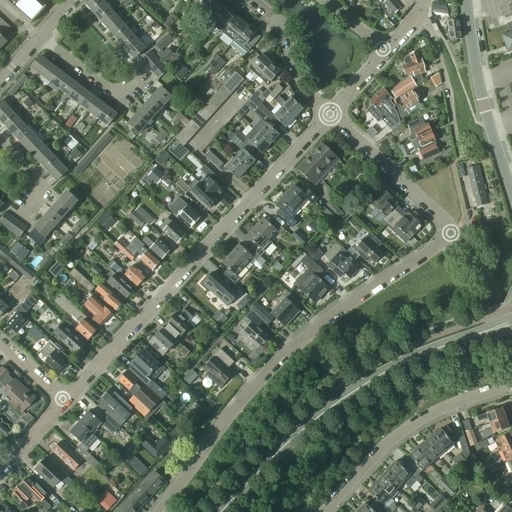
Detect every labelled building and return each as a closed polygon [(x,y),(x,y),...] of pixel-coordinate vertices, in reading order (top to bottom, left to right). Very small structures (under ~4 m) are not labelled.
[(5,0),(15,8),(21,0),(5,0)] [(33,0),(21,0),(15,8),(30,22),(29,23),(30,24),(46,7),(45,6),(43,8),(33,0)] [(95,14),(105,5),(101,0),(91,0),(87,4),(95,14)] [(192,0),(191,0),(188,5),(204,19),(219,2),(216,0),(204,0),(200,6),(195,2),(192,0)] [(385,0),(386,1),(384,4),(386,6),(392,12),(394,14),(400,8),(392,0),(385,0)] [(219,2),(204,19),(214,27),(228,10),(219,2)] [(448,14),(447,3),(432,2),(431,11),(435,11),(435,12),(448,14)] [(511,3),(510,4),(511,11),(511,22),(507,24),(510,33),(501,36),(507,53),(511,51),(511,3)] [(95,14),(103,23),(114,14),(105,5),(95,14)] [(228,10),(214,27),(223,34),(238,17),(228,10)] [(121,23),(114,14),(103,23),(111,32),(121,23)] [(172,14),(167,19),(173,24),(177,19),(172,14)] [(223,34),(219,39),(229,47),(233,42),(247,25),(238,17),(223,34)] [(173,24),(167,19),(163,23),(169,28),(173,24)] [(461,39),(459,21),(448,23),(450,40),(461,39)] [(6,23),(0,29),(0,34),(2,37),(10,28),(6,23)] [(111,32),(119,41),(129,32),(121,23),(111,32)] [(247,25),(233,42),(247,54),(251,49),(246,45),(256,33),(247,25)] [(119,41),(127,49),(137,40),(129,32),(119,41)] [(155,45),(160,50),(160,51),(161,50),(174,39),(173,38),(175,36),(171,33),(169,34),(168,34),(155,45)] [(199,39),(195,44),(200,48),(204,44),(199,39)] [(145,50),(137,40),(127,49),(135,59),(145,50)] [(200,48),(195,44),(191,48),(196,53),(200,48)] [(160,51),(160,50),(157,55),(167,63),(175,54),(167,48),(164,52),(161,50),(160,51)] [(146,65),(155,57),(151,52),(141,60),(146,65)] [(411,56),(411,57),(407,58),(405,59),(405,62),(406,66),(403,67),(406,76),(413,73),(415,78),(426,73),(425,69),(422,60),(421,60),(419,53),(411,56)] [(258,77),(270,63),(261,54),(248,68),(258,77)] [(217,55),(213,60),(217,64),(222,60),(217,55)] [(41,75),(49,64),(40,56),(31,68),(41,75)] [(146,65),(150,69),(159,61),(155,57),(146,65)] [(213,60),(209,64),(213,69),(217,64),(213,60)] [(150,69),(154,74),(163,66),(159,61),(150,69)] [(270,63),(258,77),(267,85),(279,71),(270,63)] [(41,75),(50,82),(59,71),(49,64),(41,75)] [(168,71),(163,66),(154,74),(158,79),(168,71)] [(182,66),(176,74),(182,80),(189,72),(182,66)] [(50,82),(60,89),(68,78),(59,71),(50,82)] [(234,72),(228,78),(237,86),(239,84),(243,79),(234,72)] [(24,74),(17,82),(21,86),(28,78),(24,74)] [(60,89),(69,96),(78,85),(68,78),(60,89)] [(228,78),(224,83),(233,91),(237,86),(228,78)] [(395,99),(416,86),(411,79),(395,89),(395,91),(391,93),(395,99)] [(196,88),(188,81),(183,87),(191,93),(196,88)] [(224,83),(220,88),(229,96),(233,91),(224,83)] [(14,85),(7,92),(12,96),(19,89),(14,85)] [(69,96),(79,104),(87,93),(78,85),(69,96)] [(278,85),(271,92),(269,95),(272,99),(282,89),(278,85)] [(153,97),(163,106),(171,97),(161,88),(153,97)] [(218,90),(216,92),(225,100),(229,96),(220,88),(218,90)] [(267,97),(269,95),(271,92),(267,89),(263,94),(257,89),(252,95),(261,104),(267,97)] [(383,121),(391,130),(400,123),(397,113),(394,110),(396,108),(391,102),(393,100),(384,89),(371,102),(374,105),(368,111),(379,123),(381,121),(382,122),(383,121)] [(197,91),(191,96),(201,107),(207,102),(197,91)] [(401,107),(397,109),(400,116),(402,119),(409,115),(421,107),(418,103),(420,102),(413,91),(401,99),(405,105),(401,107)] [(216,92),(212,97),(220,105),(225,100),(216,92)] [(79,104),(89,111),(97,100),(87,93),(79,104)] [(42,95),(38,99),(42,103),(46,98),(42,95)] [(248,100),(257,108),(261,104),(252,95),(248,100)] [(155,115),(163,106),(153,97),(145,106),(155,115)] [(212,97),(208,101),(216,109),(220,105),(212,97)] [(279,97),(275,101),(281,107),(293,118),(302,109),(290,98),(285,103),(279,97)] [(28,98),(23,103),(28,108),(33,103),(28,98)] [(89,111),(98,118),(107,107),(97,100),(89,111)] [(0,118),(9,110),(1,101),(0,102),(0,118)] [(208,101),(203,106),(212,114),(216,109),(208,101)] [(273,116),(261,104),(257,108),(267,117),(274,123),(277,120),(285,128),(293,118),(281,107),(273,116)] [(147,124),(155,115),(145,106),(137,115),(147,124)] [(203,106),(199,111),(208,119),(212,114),(203,106)] [(107,107),(98,118),(108,126),(117,115),(107,107)] [(242,107),(237,113),(242,118),(247,112),(242,107)] [(261,120),(256,125),(253,129),(269,144),(278,135),(266,123),(266,124),(263,121),(267,117),(257,108),(253,113),(261,120)] [(0,118),(0,119),(7,128),(18,118),(9,110),(0,118)] [(49,116),(43,111),(39,115),(44,121),(49,116)] [(199,111),(191,120),(200,128),(208,119),(199,111)] [(179,112),(174,117),(180,122),(185,127),(187,125),(189,122),(179,112)] [(147,124),(137,115),(129,124),(139,133),(147,124)] [(72,116),(65,124),(70,128),(76,119),(72,116)] [(175,126),(180,122),(174,117),(170,122),(175,126)] [(25,127),(18,118),(7,128),(15,136),(25,127)] [(412,142),(433,133),(429,125),(426,126),(423,118),(408,125),(414,137),(410,138),(412,142)] [(189,122),(187,125),(195,133),(200,128),(191,120),(189,122)] [(81,123),(77,129),(81,131),(85,126),(81,123)] [(25,127),(15,136),(24,145),(34,136),(37,133),(29,124),(25,127)] [(183,146),(195,133),(187,125),(185,127),(174,139),(183,146)] [(392,132),(396,138),(406,130),(402,125),(392,132)] [(261,153),(269,144),(253,129),(245,137),(250,141),(249,142),(261,153)] [(163,130),(159,134),(164,139),(168,134),(163,130)] [(412,142),(406,145),(405,144),(398,147),(403,158),(410,155),(409,152),(415,150),(415,151),(437,141),(433,133),(412,142)] [(164,139),(159,134),(154,139),(153,144),(157,147),(164,139)] [(239,147),(243,143),(238,139),(233,134),(229,138),(239,147)] [(242,134),(238,139),(243,143),(247,139),(242,134)] [(24,145),(32,154),(42,145),(34,136),(24,145)] [(70,136),(64,142),(71,150),(78,143),(70,136)] [(173,155),(181,146),(176,141),(168,150),(173,155)] [(322,144),(310,156),(327,173),(339,161),(335,157),(322,144)] [(32,154),(40,163),(50,154),(42,145),(32,154)] [(76,149),(70,154),(75,159),(81,154),(76,149)] [(234,159),(246,170),(255,161),(242,149),(234,159)] [(164,151),(161,154),(167,160),(170,157),(164,151)] [(205,155),(210,160),(219,169),(223,164),(209,151),(205,155)] [(40,163),(47,171),(58,162),(50,154),(40,163)] [(327,173),(310,156),(298,168),(316,185),(327,173)] [(237,179),(246,170),(234,159),(225,168),(237,179)] [(58,162),(47,171),(56,181),(66,171),(58,162)] [(207,176),(200,184),(216,199),(223,191),(210,179),(214,175),(204,166),(200,170),(207,176)] [(484,195),(477,167),(467,169),(473,198),(475,198),(477,208),(485,204),(483,195),(484,195)] [(147,173),(142,179),(148,185),(153,180),(157,184),(165,176),(155,168),(149,175),(147,173)] [(181,180),(176,184),(186,193),(190,189),(209,208),(212,205),(213,206),(217,201),(216,200),(217,200),(216,199),(200,184),(195,179),(188,187),(181,180)] [(293,186),(285,195),(299,208),(307,199),(313,204),(317,200),(303,187),(299,191),(293,186)] [(382,220),(387,225),(398,213),(393,209),(398,203),(383,189),(371,202),(385,216),(382,220)] [(59,201),(69,210),(77,201),(67,192),(59,201)] [(299,208),(285,195),(276,205),(281,210),(277,215),(291,227),(296,223),(290,217),(299,208)] [(334,197),(326,205),(337,215),(338,216),(346,208),(334,197)] [(60,219),(69,210),(59,201),(51,210),(60,219)] [(200,217),(188,205),(177,216),(190,228),(200,217)] [(335,220),(338,216),(337,215),(326,205),(322,210),(333,219),(334,218),(335,220)] [(140,206),(135,211),(151,225),(155,220),(140,206)] [(361,207),(354,214),(358,217),(364,210),(361,207)] [(52,228),(60,219),(51,210),(43,219),(52,228)] [(133,210),(127,216),(140,228),(146,221),(133,210)] [(0,223),(3,226),(11,216),(5,212),(0,218),(0,223)] [(398,213),(387,225),(392,229),(395,225),(410,239),(422,226),(407,212),(402,217),(398,213)] [(108,214),(104,218),(112,226),(116,222),(108,214)] [(84,215),(80,220),(85,224),(89,219),(84,215)] [(3,226),(8,229),(16,219),(11,216),(3,226)] [(185,234),(167,217),(159,226),(176,243),(185,234)] [(8,229),(13,233),(21,223),(16,219),(8,229)] [(52,228),(43,219),(34,228),(44,237),(52,228)] [(263,219),(255,228),(269,241),(277,232),(280,235),(285,230),(275,222),(271,226),(263,219)] [(85,224),(80,220),(75,224),(81,229),(85,224)] [(26,227),(21,223),(13,233),(19,237),(26,227)] [(255,228),(246,237),(255,244),(251,249),(260,257),(272,244),(269,241),(255,228)] [(292,236),(302,245),(306,240),(296,231),(292,236)] [(68,232),(63,237),(69,242),(73,237),(68,232)] [(359,255),(371,267),(376,261),(383,254),(377,248),(382,243),(369,232),(356,247),(361,252),(359,255)] [(154,243),(146,236),(142,240),(150,247),(148,248),(155,255),(156,253),(162,258),(170,249),(159,239),(154,243)] [(69,242),(63,237),(59,242),(65,247),(69,242)] [(134,248),(136,247),(140,250),(137,253),(137,256),(151,269),(159,261),(143,246),(145,245),(140,241),(136,237),(131,242),(133,244),(132,245),(134,248)] [(119,240),(114,244),(120,250),(128,257),(129,258),(133,253),(128,248),(124,245),(119,240)] [(16,242),(10,251),(23,260),(29,252),(16,242)] [(239,245),(230,254),(244,267),(247,270),(260,257),(251,249),(247,253),(239,245)] [(315,246),(307,254),(316,262),(324,253),(315,246)] [(78,247),(72,253),(77,257),(82,252),(78,247)] [(343,273),(349,279),(358,270),(351,264),(355,260),(342,248),(330,261),(336,267),(332,271),(339,278),(343,273)] [(62,250),(54,259),(59,264),(63,260),(65,262),(70,257),(62,250)] [(3,257),(12,265),(16,260),(7,252),(3,257)] [(228,269),(224,273),(235,284),(239,279),(236,276),(244,267),(230,254),(222,263),(228,269)] [(309,295),(316,302),(329,288),(314,274),(320,268),(306,255),(300,261),(308,269),(293,284),(307,297),(309,295)] [(12,265),(21,272),(25,267),(16,260),(12,265)] [(122,270),(112,260),(108,265),(117,274),(122,270)] [(57,262),(48,271),(55,277),(63,268),(57,262)] [(278,264),(274,268),(279,272),(282,267),(278,264)] [(95,265),(89,271),(99,280),(104,274),(95,265)] [(124,274),(128,277),(136,286),(145,276),(133,265),(124,274)] [(25,267),(21,272),(30,280),(35,275),(25,267)] [(94,287),(73,269),(69,274),(89,293),(94,287)] [(113,289),(115,287),(125,298),(132,290),(113,272),(111,271),(103,280),(113,289)] [(230,289),(235,284),(224,273),(219,279),(212,273),(202,283),(227,306),(237,296),(230,289)] [(101,282),(95,289),(101,295),(100,296),(114,310),(121,303),(110,293),(111,291),(101,282)] [(270,314),(284,328),(299,312),(296,309),(301,304),(287,291),(277,302),(279,304),(270,314)] [(30,294),(16,308),(23,315),(37,301),(30,294)] [(80,323),(75,328),(70,323),(67,326),(75,334),(78,331),(88,340),(96,331),(89,324),(90,323),(84,318),(86,317),(85,316),(83,314),(83,315),(60,294),(54,301),(69,315),(70,314),(80,323)] [(91,296),(83,305),(90,311),(92,310),(96,314),(92,318),(100,326),(111,314),(91,296)] [(246,296),(236,306),(241,310),(251,300),(246,296)] [(162,327),(177,341),(191,326),(187,323),(192,318),(183,310),(179,315),(176,312),(162,327)] [(219,311),(213,317),(221,325),(227,319),(219,311)] [(263,322),(253,313),(252,312),(243,321),(248,326),(241,333),(257,348),(268,337),(258,328),(263,322)] [(27,321),(17,313),(6,324),(16,333),(27,321)] [(55,330),(56,330),(54,333),(57,336),(75,352),(83,344),(74,335),(75,334),(67,326),(63,323),(62,322),(55,330)] [(33,326),(28,332),(38,341),(44,336),(33,326)] [(163,357),(177,341),(162,327),(148,343),(163,357)] [(228,334),(226,339),(232,342),(234,336),(228,334)] [(44,347),(39,352),(47,359),(45,361),(57,372),(66,363),(59,356),(63,353),(50,341),(49,342),(46,340),(43,340),(40,343),(44,347)] [(183,346),(179,351),(185,357),(190,352),(183,346)] [(132,363),(136,367),(131,371),(146,386),(152,380),(148,376),(160,364),(145,350),(132,363)] [(216,356),(203,369),(208,373),(206,375),(219,388),(234,372),(229,367),(224,363),(229,358),(220,350),(215,355),(216,356)] [(2,368),(0,369),(0,383),(8,374),(9,373),(2,368)] [(126,371),(118,380),(128,390),(134,396),(128,402),(145,417),(161,400),(160,399),(145,385),(143,387),(128,373),(126,371)] [(8,374),(0,383),(6,389),(5,391),(15,400),(12,404),(21,412),(24,408),(25,409),(35,397),(16,379),(15,381),(8,374)] [(104,399),(97,406),(101,410),(107,415),(119,427),(120,427),(135,411),(128,405),(123,400),(122,400),(110,389),(102,397),(104,399)] [(489,423),(505,417),(502,407),(476,416),(478,422),(488,418),(489,423)] [(89,412),(80,422),(90,432),(94,427),(96,428),(101,423),(89,412)] [(107,415),(101,422),(101,423),(113,434),(119,427),(107,415)] [(509,427),(505,417),(489,423),(491,428),(481,431),(483,437),(509,427)] [(466,432),(472,430),(468,419),(462,421),(466,432)] [(98,439),(90,432),(80,422),(70,432),(82,443),(88,449),(98,439)] [(453,428),(452,428),(449,430),(446,426),(441,429),(440,429),(433,435),(435,438),(446,450),(453,444),(450,441),(457,435),(455,428),(454,428),(453,428)] [(501,451),(511,445),(511,434),(511,432),(496,440),(501,451)] [(433,435),(425,442),(438,457),(446,450),(435,438),(433,435)] [(463,435),(457,437),(461,451),(467,449),(463,435)] [(149,438),(142,445),(157,459),(170,444),(163,437),(156,445),(149,438)] [(53,451),(63,460),(74,470),(84,460),(83,460),(84,459),(75,451),(73,453),(61,442),(53,451)] [(425,442),(417,448),(422,454),(430,463),(438,457),(425,442)] [(511,445),(501,451),(506,461),(511,458),(511,445)] [(75,451),(84,459),(86,461),(91,456),(80,446),(75,451)] [(413,460),(408,465),(418,475),(422,470),(430,463),(422,454),(417,448),(409,455),(413,460)] [(459,453),(453,458),(459,465),(459,466),(469,455),(467,449),(461,451),(463,453),(460,455),(459,453)] [(35,470),(53,488),(65,475),(46,457),(35,470)] [(396,461),(389,469),(403,482),(410,488),(417,481),(418,483),(422,479),(418,475),(408,465),(405,469),(396,461)] [(483,461),(478,463),(482,473),(488,470),(483,461)] [(389,469),(382,477),(396,490),(403,482),(389,469)] [(491,482),(497,479),(493,471),(488,474),(491,482)] [(155,472),(141,486),(151,496),(165,481),(155,472)] [(382,477),(375,484),(389,497),(396,490),(382,477)] [(442,477),(438,482),(451,495),(456,491),(442,477)] [(27,478),(21,484),(37,501),(46,511),(51,507),(42,498),(43,497),(42,496),(43,496),(41,494),(42,494),(42,493),(27,478)] [(500,486),(497,479),(491,482),(494,489),(500,486)] [(17,495),(14,499),(25,510),(29,506),(30,507),(34,505),(37,501),(21,484),(14,492),(17,495)] [(377,500),(373,503),(382,511),(383,511),(394,501),(389,497),(375,484),(368,492),(377,500)] [(138,510),(151,496),(141,486),(127,501),(138,510)] [(102,494),(96,500),(107,511),(113,505),(102,494)] [(437,511),(448,502),(443,497),(432,509),(435,511),(437,511)] [(116,508),(111,511),(136,511),(138,510),(127,501),(119,510),(116,508)] [(511,511),(511,503),(510,502),(507,505),(505,504),(497,511),(490,511),(485,507),(480,511),(511,511)] [(358,511),(382,511),(373,503),(370,507),(365,504),(358,511)]
